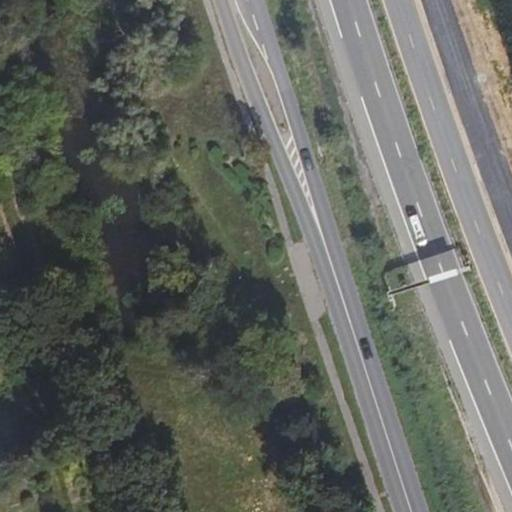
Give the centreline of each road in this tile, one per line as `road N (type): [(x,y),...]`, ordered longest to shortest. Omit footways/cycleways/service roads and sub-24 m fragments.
road 1 (trunk): [(309,0),(365,193),(496,511)]
road 2 (secondary): [(241,0),(412,511)]
road 3 (trunk): [(347,0),(392,144),(511,442)]
road 4 (trunk): [(511,311),(400,0)]
